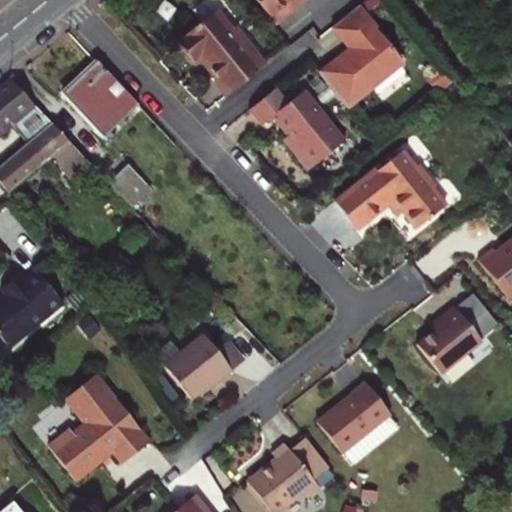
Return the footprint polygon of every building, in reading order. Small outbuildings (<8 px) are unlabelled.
[(254,0),(275,24),(298,4),(294,0),(254,0)] [(401,61),(356,7),(330,27),(348,49),(316,75),(343,108),(401,61)] [(199,55),(224,96),(263,64),(232,26),(227,30),(211,11),(174,41),(191,62),(199,55)] [(137,105),(95,61),(61,93),(102,137),(137,105)] [(74,176),(88,164),(9,74),(0,81),(0,135),(11,125),(27,143),(0,165),(0,180),(8,190),(52,151),(74,176)] [(287,105),(274,89),(246,112),(259,128),(272,118),(287,137),(290,141),(297,136),(302,143),(290,152),(305,171),(342,141),(302,92),(287,105)] [(281,141),(290,152),(302,143),(297,136),(290,141),(287,137),(281,141)] [(332,202),(354,229),(386,203),(393,197),(402,207),(399,209),(401,212),(415,228),(444,204),(416,165),(413,167),(400,152),(332,202)] [(127,161),(106,181),(130,206),(151,186),(127,161)] [(393,197),(386,203),(396,216),(401,212),(399,209),(402,207),(393,197)] [(511,235),(478,261),(506,297),(511,292),(511,235)] [(60,301),(33,267),(21,277),(17,272),(0,285),(0,289),(3,293),(0,296),(0,334),(6,343),(60,301)] [(479,341),(453,308),(440,318),(444,323),(433,331),(415,346),(438,375),(479,341)] [(444,323),(440,318),(430,326),(433,331),(444,323)] [(190,398),(207,385),(215,378),(217,381),(232,370),(217,352),(202,334),(163,365),(190,398)] [(230,342),(217,352),(232,370),(245,360),(230,342)] [(76,480),(102,461),(112,453),(121,462),(149,440),(95,373),(65,397),(84,421),(72,431),(69,427),(48,444),(76,480)] [(209,387),(217,381),(215,378),(207,385),(209,387)] [(364,384),(327,414),(354,442),(386,416),(388,415),(364,384)] [(343,452),(354,442),(327,414),(316,422),(340,453),(343,452)] [(386,416),(354,442),(365,454),(396,429),(386,416)] [(304,440),(288,453),(310,480),(326,467),(304,440)] [(354,442),(343,452),(352,464),(365,454),(354,442)] [(305,496),(315,487),(310,480),(288,453),(281,444),(269,454),(273,459),(253,474),(256,478),(247,485),(269,511),(274,511),(296,495),(305,496)] [(256,478),(253,474),(244,481),(247,485),(256,478)] [(203,511),(204,511),(193,497),(174,511),(203,511)]
